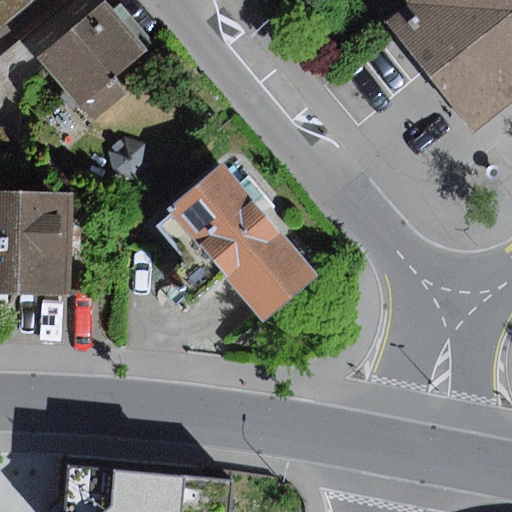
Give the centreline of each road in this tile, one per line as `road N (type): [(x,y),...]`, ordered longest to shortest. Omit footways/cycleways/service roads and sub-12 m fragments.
road 1 (residential): [(421,457),(270,430),(0,408)]
road 2 (residential): [(187,0),(453,314)]
road 3 (residential): [(453,314),(421,457)]
